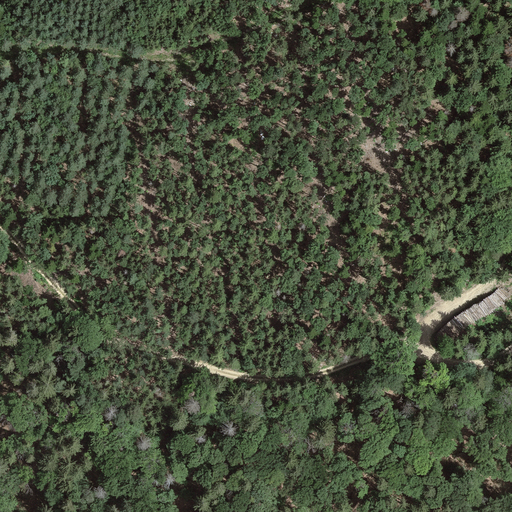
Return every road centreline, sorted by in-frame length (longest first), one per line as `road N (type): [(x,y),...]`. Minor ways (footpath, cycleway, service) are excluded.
road 1 (track): [(511,350),(471,364),(403,347),(301,376),(198,364),(122,342),(84,315),(0,225)]
road 2 (track): [(0,46),(176,58),(321,0)]
road 3 (track): [(417,350),(431,320),(488,285),(511,228)]
